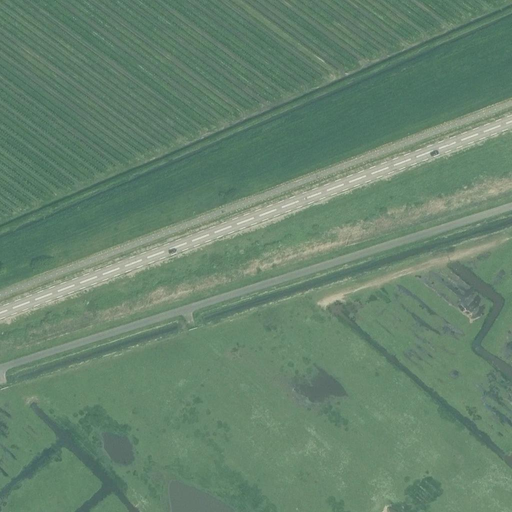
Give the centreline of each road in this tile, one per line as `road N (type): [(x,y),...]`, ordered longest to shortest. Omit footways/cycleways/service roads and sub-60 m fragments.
road 1 (secondary): [(0,313),(511,122)]
road 2 (unclassified): [(0,370),(511,207)]
